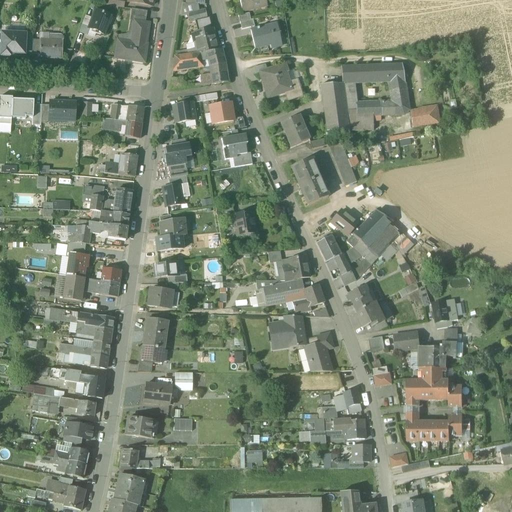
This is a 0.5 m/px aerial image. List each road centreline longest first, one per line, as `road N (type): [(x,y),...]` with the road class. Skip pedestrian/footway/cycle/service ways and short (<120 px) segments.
road 1 (residential): [(386,511),(375,418),(350,341),(237,88),(216,0)]
road 2 (residential): [(93,511),(157,95)]
road 3 (residential): [(157,95),(0,88)]
